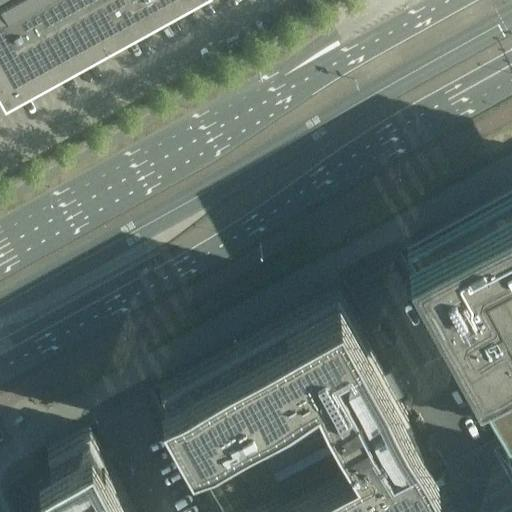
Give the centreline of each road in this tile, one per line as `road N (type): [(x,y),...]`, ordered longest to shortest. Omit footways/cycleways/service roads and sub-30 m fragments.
road 1 (tertiary): [(0,363),(511,71)]
road 2 (tertiary): [(450,0),(0,261)]
